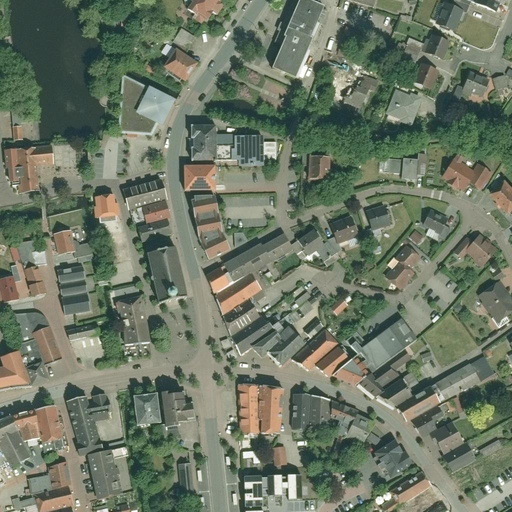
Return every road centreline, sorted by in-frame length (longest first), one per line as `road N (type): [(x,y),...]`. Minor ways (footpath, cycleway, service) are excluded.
road 1 (residential): [(206,366),(264,372),(347,396),(411,442),(464,511)]
road 2 (residential): [(282,226),(394,189),(437,195),(475,216)]
road 3 (residential): [(475,216),(401,302),(321,275)]
road 4 (residential): [(113,180),(160,369)]
road 5 (residential): [(170,166),(181,112),(255,0)]
road 6 (residential): [(432,115),(461,47),(488,59),(511,0)]
road 7 (residential): [(206,366),(219,511)]
road 8 (residential): [(76,383),(52,307),(0,308)]
